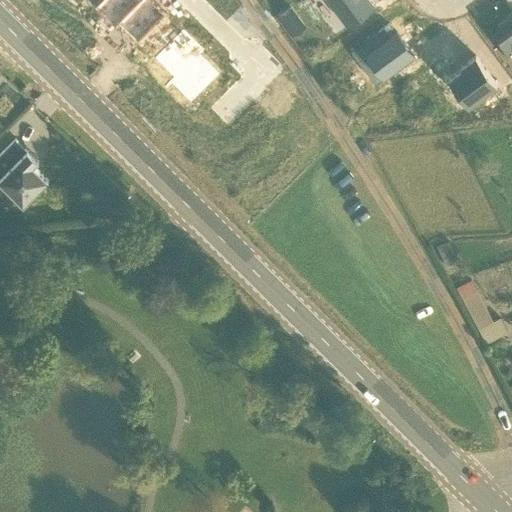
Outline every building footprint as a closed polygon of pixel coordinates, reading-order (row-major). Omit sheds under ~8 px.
[(138,0),(100,0),(93,8),(112,26),(138,0)] [(118,24),(137,43),(165,14),(150,0),(138,0),(112,26),(114,28),(118,24)] [(373,7),(368,0),(326,0),(346,27),(373,7)] [(511,28),(497,40),(511,59),(511,28)] [(203,52),(182,31),(154,59),(173,79),(169,83),(170,85),(199,56),(203,52)] [(387,76),(413,57),(396,33),(370,52),(387,76)] [(170,85),(190,104),(218,75),(199,56),(170,85)] [(467,107),(496,85),(475,57),(459,68),(461,70),(447,80),(467,107)] [(292,72),(272,92),(301,120),(320,99),(292,72)] [(255,109),(235,129),(264,157),(284,137),(255,109)] [(235,129),(216,148),(244,177),(264,157),(235,129)] [(0,183),(22,206),(31,197),(43,197),(43,185),(47,181),(33,166),(37,162),(15,139),(0,154),(0,183)] [(457,263),(448,242),(436,247),(445,268),(457,263)] [(470,280),(455,288),(485,344),(507,333),(499,318),(492,322),(470,280)]
